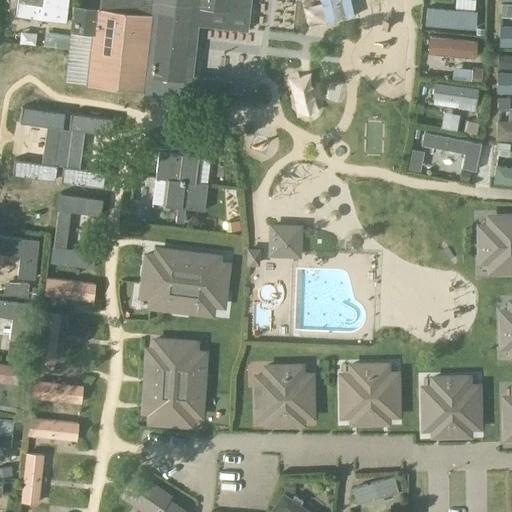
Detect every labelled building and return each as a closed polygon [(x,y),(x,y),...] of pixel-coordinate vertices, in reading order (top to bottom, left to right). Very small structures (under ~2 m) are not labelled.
[(16,0),(15,15),(67,22),(69,0),(16,0)] [(229,9),(229,0),(152,0),(150,15),(74,6),(71,30),(93,33),(87,83),(144,90),(146,74),(188,79),(197,5),(229,9)] [(293,0),(293,18),(334,20),(334,8),(309,6),(309,0),(293,0)] [(429,5),(427,23),(475,27),(477,9),(429,5)] [(511,23),(501,23),(500,45),(511,44),(511,23)] [(218,50),(219,32),(204,31),(203,49),(218,50)] [(429,36),(428,54),(475,58),(476,41),(429,36)] [(326,66),(328,49),(284,45),(283,62),(326,66)] [(53,65),(55,51),(10,46),(9,60),(37,63),(35,80),(50,82),(51,65),(53,65)] [(511,70),(499,70),(498,91),(511,91),(511,70)] [(281,115),(303,116),(305,76),(283,75),(281,115)] [(435,84),(433,98),(473,104),(475,89),(435,84)] [(346,143),(359,105),(343,99),(330,137),(346,143)] [(22,105),(20,122),(62,128),(65,111),(22,105)] [(380,131),(357,128),(355,145),(377,148),(375,158),(393,160),(401,114),(383,111),(380,131)] [(71,112),(69,129),(110,135),(112,118),(71,112)] [(325,130),(328,114),(316,112),(313,127),(325,130)] [(511,121),(496,121),(496,139),(511,139),(511,121)] [(481,143),(423,130),(421,143),(464,153),(461,167),(475,170),(481,143)] [(159,151),(155,177),(168,179),(164,205),(177,207),(175,220),(183,221),(184,208),(204,210),(207,183),(195,181),(198,156),(185,154),(187,140),(179,139),(177,153),(159,151)] [(15,159),(13,173),(55,179),(57,165),(15,159)] [(63,165),(61,180),(102,186),(105,171),(63,165)] [(511,185),(511,167),(495,166),(493,183),(511,185)] [(0,177),(0,195),(31,198),(33,180),(0,177)] [(398,184),(396,197),(412,199),(414,187),(398,184)] [(60,191),(58,208),(102,214),(104,197),(60,191)] [(477,224),(477,267),(487,266),(487,275),(511,274),(511,213),(485,214),(485,224),(477,224)] [(270,224),(269,257),(302,258),(303,225),(270,224)] [(0,235),(0,252),(19,255),(17,277),(34,279),(38,240),(0,235)] [(53,244),(51,261),(94,266),(97,249),(53,244)] [(144,253),(139,281),(149,283),(146,304),(169,308),(170,298),(186,301),(185,310),(208,314),(211,292),(221,294),(225,265),(210,263),(211,256),(198,254),(197,261),(172,257),(173,251),(159,249),(158,255),(144,253)] [(241,250),(240,266),(251,266),(252,250),(241,250)] [(43,295),(70,298),(72,281),(46,277),(43,295)] [(92,301),(94,283),(72,281),(70,298),(92,301)] [(256,281),(253,302),(274,304),(277,283),(256,281)] [(498,309),(498,351),(508,351),(508,360),(511,359),(511,298),(506,299),(506,309),(498,309)] [(31,304),(0,300),(0,315),(12,318),(8,339),(24,341),(27,320),(29,320),(31,304)] [(461,301),(438,300),(437,327),(459,329),(461,301)] [(42,313),(40,335),(57,337),(60,315),(42,313)] [(57,337),(40,335),(36,361),(54,364),(57,337)] [(138,391),(137,405),(144,406),(142,420),(171,423),(172,413),(193,415),(196,393),(186,392),(188,375),(197,376),(199,353),(178,351),(179,341),(150,339),(149,353),(142,352),(141,366),(147,367),(145,392),(138,391)] [(339,372),(340,420),(349,420),(349,427),(392,426),(391,419),(402,418),(400,372),(391,372),(391,361),(347,363),(348,372),(339,372)] [(0,381),(17,384),(19,367),(0,363),(0,381)] [(253,374),(255,422),(264,421),(264,429),(306,427),(306,421),(316,420),(315,373),(305,374),(305,363),(262,364),(262,374),(253,374)] [(420,384),(421,432),(430,432),(430,439),(473,438),(472,431),(483,431),(481,384),(472,384),(471,374),(428,375),(429,384),(420,384)] [(33,380),(31,397),(57,400),(57,399),(59,383),(33,380)] [(57,399),(57,400),(80,403),(82,386),(59,383),(57,399)] [(502,395),(503,443),(511,442),(511,385),(511,395),(502,395)] [(0,445),(11,446),(13,420),(0,418),(0,445)] [(29,418),(27,435),(52,438),(53,436),(54,421),(29,418)] [(78,423),(54,421),(53,436),(52,438),(76,440),(78,423)] [(25,453),(23,476),(41,477),(43,455),(25,453)] [(258,484),(259,456),(213,455),(212,497),(229,497),(229,493),(249,494),(249,484),(258,484)] [(458,472),(458,497),(499,497),(500,473),(458,472)] [(123,499),(142,511),(187,511),(169,500),(172,496),(140,475),(123,499)] [(38,504),(41,477),(23,476),(20,502),(38,504)] [(393,476),(352,488),(356,504),(397,491),(393,476)] [(295,481),(296,499),(317,498),(316,480),(295,481)] [(8,485),(0,484),(0,510),(6,511),(8,485)] [(310,511),(283,492),(271,508),(276,511),(310,511)] [(407,499),(407,511),(422,511),(423,499),(407,499)]
